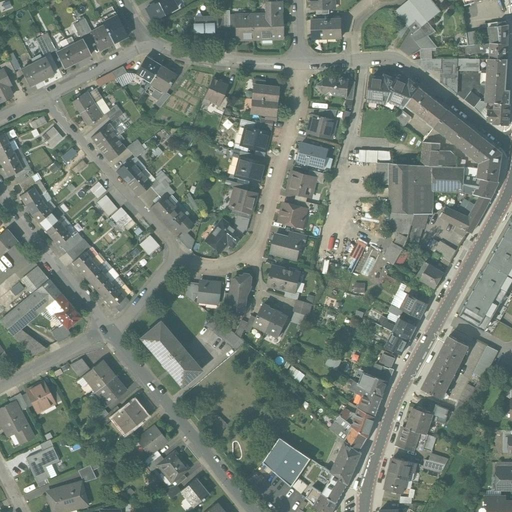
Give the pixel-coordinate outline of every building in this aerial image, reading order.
[(146,10),(152,22),(177,9),(172,0),(164,0),(161,2),(146,10)] [(334,9),(333,0),(311,0),(312,10),(316,10),(329,9),(334,9)] [(430,0),(410,0),(396,12),(409,28),(416,22),(421,28),(428,23),(441,12),(430,0)] [(267,15),(252,16),(253,41),(282,40),(281,3),(275,3),(267,3),(267,4),(267,15)] [(105,29),(113,45),(128,37),(115,12),(100,20),(105,29)] [(203,39),(212,39),(212,25),(216,25),(216,28),(223,28),(222,12),(209,12),(209,18),(194,19),(193,25),(190,25),(190,33),(194,33),(194,40),(202,43),(203,39)] [(236,41),(253,41),(252,16),(242,16),(242,20),(236,20),(235,20),(235,29),(236,41)] [(79,23),(80,25),(85,33),(90,31),(85,20),(79,23)] [(313,40),(327,39),(327,21),(313,21),(313,40)] [(340,21),(327,21),(327,39),(341,39),(340,21)] [(416,22),(409,28),(414,34),(421,28),(416,22)] [(421,28),(414,34),(411,36),(416,43),(428,37),(436,33),(428,23),(421,28)] [(402,38),(409,28),(404,24),(397,35),(402,38)] [(75,28),(80,37),(86,35),(85,33),(80,25),(75,28)] [(489,31),(491,44),(508,45),(508,25),(507,25),(498,26),(489,31)] [(113,45),(105,29),(98,32),(97,30),(91,33),(94,40),(94,41),(99,52),(113,45)] [(457,47),(469,46),(478,46),(476,32),(455,36),(457,47)] [(66,40),(77,62),(90,56),(82,40),(75,44),(71,37),(66,40)] [(416,43),(421,49),(432,49),(437,48),(428,37),(416,43)] [(44,41),(50,53),(55,50),(49,39),(44,41)] [(77,62),(66,40),(60,43),(63,50),(56,53),(64,69),(77,62)] [(38,44),(44,56),(50,53),(44,41),(38,44)] [(490,50),(490,60),(508,60),(508,45),(491,44),(478,46),(469,46),(469,54),(486,53),(486,50),(490,50)] [(420,50),(420,60),(422,60),(432,60),(432,49),(421,49),(420,50)] [(8,59),(9,61),(14,71),(20,68),(14,56),(8,59)] [(33,65),(41,80),(54,74),(46,58),(43,60),(40,56),(31,61),(33,65)] [(149,84),(150,84),(160,67),(145,58),(135,74),(149,83),(149,84)] [(441,71),(442,60),(432,60),(422,60),(420,60),(413,61),(426,71),(441,71)] [(457,71),(488,72),(489,60),(442,60),(441,71),(441,83),(457,95),(457,71)] [(481,84),(487,84),(506,85),(508,60),(490,60),(489,60),(488,72),(488,74),(481,73),(481,84)] [(4,71),(7,77),(15,73),(14,71),(9,61),(0,65),(0,67),(2,72),(4,71)] [(41,80),(33,65),(21,71),(29,87),(41,80)] [(176,76),(160,67),(150,84),(156,88),(151,95),(156,101),(164,93),(165,94),(165,93),(176,76)] [(122,68),(95,81),(98,88),(125,74),(122,68)] [(2,72),(0,73),(0,103),(11,97),(4,84),(9,81),(7,77),(4,71),(2,72)] [(331,80),(327,80),(318,86),(325,95),(330,92),(333,96),(346,97),(348,82),(349,82),(344,81),(343,79),(341,81),(335,80),(333,78),(331,80)] [(406,106),(420,89),(414,84),(412,84),(410,83),(409,83),(408,84),(396,79),(396,81),(389,78),(388,79),(387,78),(386,78),(384,79),(371,78),(369,102),(379,103),(380,98),(396,105),(399,101),(406,106)] [(220,83),(212,79),(201,104),(208,108),(211,102),(217,105),(219,106),(223,96),(227,87),(220,84),(220,83)] [(355,83),(348,82),(346,97),(345,100),(353,101),(355,83)] [(486,103),(495,104),(509,105),(510,91),(506,91),(506,85),(487,84),(486,103)] [(252,100),(276,103),(278,89),(265,88),(253,86),(252,100)] [(434,128),(448,111),(420,89),(406,106),(434,128)] [(72,102),(79,114),(94,104),(87,92),(76,99),(77,99),(72,102)] [(164,93),(156,101),(154,103),(160,108),(170,96),(165,93),(165,94),(164,93)] [(481,100),(471,93),(464,101),(475,109),(481,100)] [(228,99),(223,96),(219,106),(217,105),(216,110),(223,113),(228,99)] [(276,103),(252,100),(251,114),(265,115),(275,116),(276,103)] [(475,109),(479,114),(485,106),(486,103),(480,102),(475,109)] [(103,117),(94,104),(79,114),(87,126),(92,123),(103,117)] [(508,127),(509,105),(495,104),(495,112),(488,111),(487,122),(494,122),(494,125),(508,127)] [(115,106),(105,114),(108,118),(119,110),(115,106)] [(119,110),(108,118),(112,123),(122,115),(119,110)] [(318,117),(334,121),(337,111),(320,110),(318,117)] [(402,111),(394,121),(404,128),(411,118),(402,111)] [(448,111),(434,128),(480,164),(477,178),(498,182),(502,153),(448,111)] [(260,119),(260,125),(272,128),(272,122),(276,122),(277,116),(275,116),(265,115),(265,120),(260,119)] [(318,117),(314,116),(312,117),(312,121),(313,122),(313,126),(311,125),(309,126),(308,132),(308,134),(328,138),(329,138),(331,131),(335,128),(336,124),(334,121),(318,117)] [(43,117),(31,123),(34,130),(47,124),(43,117)] [(270,134),(272,128),(260,125),(254,123),(252,129),(270,134)] [(96,145),(100,150),(116,138),(111,132),(114,130),(110,125),(107,127),(106,126),(90,138),(96,145)] [(42,136),(52,148),(62,139),(53,127),(42,136)] [(252,129),(244,127),(240,146),(265,152),(270,134),(252,129)] [(0,135),(0,147),(8,143),(4,134),(0,135)] [(193,139),(184,134),(178,146),(187,150),(193,139)] [(125,150),(116,138),(100,150),(110,162),(125,150)] [(137,141),(127,148),(131,153),(141,146),(137,141)] [(0,158),(13,152),(8,143),(0,147),(0,158)] [(468,190),(472,178),(464,177),(465,168),(457,168),(458,160),(450,152),(439,152),(440,144),(423,143),(421,166),(391,164),(389,164),(389,186),(390,213),(414,215),(433,215),(433,192),(462,193),(473,195),(474,192),(468,190)] [(324,168),(328,151),(301,145),(297,162),(324,168)] [(141,146),(131,153),(135,159),(145,152),(141,146)] [(61,158),(66,164),(77,154),(72,148),(61,158)] [(232,157),(240,159),(240,158),(250,161),(251,154),(234,150),(232,157)] [(390,152),(359,151),(359,163),(376,164),(376,185),(389,186),(389,164),(391,164),(390,152)] [(17,161),(13,152),(0,158),(0,162),(3,168),(17,161)] [(250,181),(259,183),(264,164),(250,161),(240,158),(240,159),(236,174),(238,178),(250,181)] [(22,170),(17,161),(3,168),(8,178),(22,170)] [(86,165),(82,161),(72,170),(76,175),(86,165)] [(117,171),(128,184),(140,173),(129,161),(117,171)] [(19,185),(19,184),(31,177),(33,176),(30,170),(15,179),(19,185)] [(309,171),(308,177),(315,178),(314,183),(323,185),(325,175),(309,171)] [(308,177),(291,172),(286,192),(296,194),(307,197),(309,189),(312,190),(314,183),(315,178),(308,177)] [(151,185),(140,173),(128,184),(139,196),(149,187),(151,185)] [(19,184),(25,194),(34,188),(32,186),(35,184),(31,177),(19,184)] [(250,181),(238,178),(237,184),(248,186),(250,181)] [(474,192),(473,195),(479,197),(491,199),(499,183),(498,182),(477,178),(472,178),(468,190),(474,192)] [(149,187),(153,190),(161,183),(157,179),(151,185),(149,187)] [(153,190),(157,195),(163,190),(169,185),(164,180),(161,183),(153,190)] [(20,197),(25,206),(39,197),(45,193),(38,182),(35,184),(32,186),(34,188),(25,194),(20,197)] [(248,187),(248,186),(237,184),(231,182),(230,189),(234,191),(234,190),(247,193),(248,187)] [(98,183),(89,190),(97,199),(106,192),(98,183)] [(150,208),(160,219),(172,208),(166,201),(170,198),(163,190),(157,195),(158,197),(153,202),(155,204),(150,208)] [(229,209),(251,214),(256,195),(247,193),(234,190),(234,191),(229,209)] [(306,203),(307,197),(296,194),(294,200),(297,201),(306,203)] [(44,205),(39,197),(25,206),(31,215),(44,205)] [(117,209),(106,197),(97,204),(108,217),(117,209)] [(491,199),(479,197),(476,204),(468,218),(445,208),(440,217),(456,226),(468,233),(471,234),(488,206),(491,199)] [(306,203),(297,201),(296,207),(306,210),(306,211),(313,212),(315,205),(306,203)] [(278,223),(301,229),(306,211),(306,210),(296,207),(283,204),(278,223)] [(51,213),(44,205),(31,215),(38,224),(51,213)] [(181,217),(172,208),(160,219),(171,232),(177,227),(182,233),(184,235),(193,226),(186,218),(185,219),(182,216),(181,217)] [(111,218),(121,229),(123,228),(131,220),(121,209),(111,218)] [(251,214),(229,209),(228,214),(237,216),(250,220),(251,214)] [(57,221),(51,213),(38,224),(45,231),(57,221)] [(414,215),(390,213),(390,228),(407,235),(414,215)] [(429,219),(430,215),(414,215),(407,237),(417,243),(426,218),(429,219)] [(246,232),(250,220),(237,216),(234,227),(232,230),(241,237),(245,232),(246,232)] [(511,219),(457,317),(485,332),(511,284),(511,219)] [(135,225),(131,220),(123,228),(127,232),(135,225)] [(64,228),(57,221),(45,231),(51,239),(64,228)] [(206,242),(219,253),(227,244),(232,249),(242,237),(241,237),(232,230),(227,225),(223,229),(219,226),(206,242)] [(465,239),(468,233),(456,226),(453,232),(465,239)] [(71,236),(64,228),(51,239),(58,247),(60,246),(65,241),(71,236)] [(0,256),(17,242),(7,230),(0,235),(0,256)] [(288,238),(275,235),(270,254),(293,260),(297,244),(304,245),(306,236),(289,232),(288,238)] [(65,241),(60,246),(67,254),(83,240),(77,233),(66,242),(65,241)] [(189,241),(184,235),(182,233),(177,238),(184,246),(191,250),(193,243),(189,241)] [(403,248),(407,237),(399,235),(384,261),(393,265),(403,248)] [(139,245),(144,251),(154,241),(149,236),(139,245)] [(83,240),(67,254),(73,262),(85,252),(85,253),(90,249),(83,240)] [(427,249),(450,263),(457,252),(440,242),(439,244),(433,240),(427,249)] [(159,246),(154,241),(144,251),(148,256),(159,246)] [(72,263),(79,271),(91,260),(85,253),(85,252),(73,262),(72,263)] [(408,253),(399,269),(410,275),(419,259),(408,253)] [(353,273),(359,260),(353,257),(347,270),(353,273)] [(376,261),(370,257),(361,274),(368,277),(376,261)] [(98,268),(91,260),(79,271),(85,278),(98,268)] [(420,281),(435,289),(444,274),(429,265),(420,281)] [(42,312),(43,312),(63,296),(38,267),(21,281),(32,294),(0,320),(0,321),(30,357),(46,349),(21,330),(42,312)] [(286,292),(295,294),(295,293),(300,274),(272,267),(268,287),(286,292)] [(104,275),(98,268),(85,278),(92,286),(104,275)] [(111,283),(104,275),(92,286),(98,293),(111,283)] [(241,277),(240,279),(237,310),(245,311),(246,299),(252,288),(250,287),(251,279),(249,276),(245,275),(245,277),(241,277)] [(230,294),(229,309),(237,310),(240,279),(236,278),(236,280),(232,280),(230,294)] [(197,302),(217,305),(219,284),(199,281),(199,284),(198,295),(197,302)] [(198,295),(199,284),(186,282),(185,294),(192,300),(192,294),(198,295)] [(117,290),(111,283),(98,293),(105,301),(117,290)] [(364,293),(365,284),(355,283),(354,293),(364,293)] [(122,286),(117,290),(105,301),(112,309),(115,306),(124,298),(128,294),(122,286)] [(407,287),(403,293),(408,295),(416,299),(419,293),(407,287)] [(403,293),(400,291),(392,306),(403,311),(420,320),(427,304),(416,299),(408,295),(403,293)] [(130,292),(128,294),(124,298),(115,306),(120,312),(126,307),(134,297),(130,292)] [(295,294),(286,292),(285,297),(298,301),(299,294),(295,293),(295,294)] [(81,318),(63,296),(43,312),(50,321),(51,320),(55,317),(66,330),(67,329),(81,318)] [(311,305),(297,301),(295,307),(309,311),(311,305)] [(254,326),(266,332),(275,312),(269,310),(270,308),(263,305),(256,319),(253,326),(254,326)] [(399,319),(400,316),(403,311),(392,306),(389,313),(399,319)] [(309,311),(295,307),(294,312),(307,316),(309,311)] [(276,311),(275,312),(266,332),(279,338),(288,319),(282,316),(283,314),(276,311)] [(212,316),(205,325),(237,352),(245,342),(240,339),(235,335),(212,316)] [(253,326),(256,319),(251,316),(247,324),(244,331),(250,333),(254,326),(253,326)] [(390,331),(394,332),(409,340),(416,327),(407,323),(408,320),(400,316),(399,319),(396,324),(397,324),(395,328),(394,330),(391,329),(390,331)] [(55,317),(51,320),(58,328),(52,331),(58,342),(57,342),(57,343),(71,336),(67,329),(66,330),(55,317)] [(382,317),(378,324),(390,331),(391,329),(394,330),(395,328),(386,324),(388,320),(382,317)] [(244,331),(247,324),(242,321),(235,335),(240,339),(244,331)] [(201,371),(160,322),(141,339),(150,350),(169,372),(182,387),(201,371)] [(394,332),(390,331),(378,324),(377,324),(372,334),(389,343),(394,332)] [(402,355),(409,340),(394,332),(389,343),(386,349),(394,353),(395,351),(402,355)] [(449,337),(435,363),(455,373),(469,347),(449,337)] [(487,347),(484,354),(494,359),(498,352),(487,347)] [(481,377),(477,384),(480,386),(494,359),(484,354),(474,374),(481,377)] [(366,389),(382,398),(392,371),(390,370),(394,360),(383,355),(379,366),(376,365),(371,376),(366,389)] [(82,377),(90,370),(81,359),(70,366),(80,379),(83,377),(82,377)] [(83,377),(95,393),(114,377),(102,361),(90,370),(82,377),(83,377)] [(442,399),(455,373),(435,363),(422,390),(442,399)] [(300,383),(305,377),(292,367),(287,374),(300,383)] [(371,376),(363,373),(358,384),(366,389),(371,376)] [(126,391),(114,377),(95,393),(107,407),(126,391)] [(33,405),(35,411),(39,412),(42,411),(45,406),(52,403),(53,405),(55,404),(47,389),(43,382),(25,391),(27,394),(33,405)] [(358,384),(354,382),(349,390),(363,398),(366,389),(358,384)] [(468,385),(461,399),(471,404),(480,386),(477,384),(475,388),(468,385)] [(53,386),(47,389),(55,404),(61,401),(53,386)] [(382,398),(366,389),(363,398),(359,409),(375,418),(382,398)] [(9,400),(10,403),(16,414),(20,412),(27,408),(21,396),(20,394),(9,400)] [(27,394),(21,396),(27,408),(33,405),(27,394)] [(461,399),(455,413),(466,418),(470,407),(471,404),(461,399)] [(115,422),(125,434),(147,417),(134,400),(120,411),(121,412),(110,421),(112,424),(115,422)] [(10,403),(0,408),(0,423),(7,438),(15,434),(21,445),(34,438),(20,412),(16,414),(10,403)] [(434,412),(448,417),(450,411),(436,406),(434,412)] [(103,426),(110,421),(121,412),(120,411),(117,407),(108,414),(99,422),(103,426)] [(99,422),(108,414),(102,408),(91,417),(97,424),(99,422)] [(413,408),(406,428),(427,435),(432,420),(445,425),(448,417),(434,412),(433,415),(413,408)] [(346,422),(353,427),(367,438),(375,418),(359,409),(357,415),(351,413),(350,414),(346,422)] [(344,411),(339,417),(346,422),(350,414),(344,411)] [(339,417),(333,425),(348,436),(353,427),(346,422),(339,417)] [(359,452),(367,438),(353,427),(348,436),(333,425),(329,429),(345,441),(359,452)] [(136,440),(149,457),(167,443),(154,426),(136,440)] [(428,435),(427,435),(406,428),(403,427),(396,446),(414,452),(416,447),(423,450),(428,435)] [(428,435),(423,450),(432,452),(437,438),(428,435)] [(324,469),(279,439),(263,463),(306,499),(313,488),(298,478),(306,466),(320,475),(324,469)] [(39,445),(42,451),(52,447),(53,447),(50,440),(39,445)] [(359,452),(345,441),(331,473),(348,485),(362,454),(359,452)] [(42,451),(25,459),(36,483),(47,478),(43,468),(58,461),(52,447),(42,451)] [(147,467),(161,456),(157,452),(144,463),(147,467)] [(165,461),(158,467),(164,474),(168,471),(175,480),(176,480),(183,475),(189,470),(175,453),(165,461)] [(431,454),(429,461),(445,466),(448,460),(431,454)] [(158,467),(165,461),(161,456),(147,467),(152,472),(158,467)] [(388,476),(406,480),(412,482),(417,464),(393,458),(388,476)] [(425,460),(423,467),(442,472),(445,466),(429,461),(425,460)] [(499,470),(511,470),(511,462),(496,463),(496,471),(499,471),(499,470)] [(78,471),(83,483),(95,477),(91,470),(97,467),(95,463),(78,471)] [(330,482),(322,495),(337,504),(348,485),(331,473),(324,469),(320,475),(330,482)] [(499,471),(498,490),(511,490),(511,470),(499,470),(499,471)] [(256,474),(248,481),(256,489),(263,481),(256,474)] [(186,479),(183,475),(176,480),(175,480),(173,482),(177,486),(186,479)] [(406,480),(388,476),(385,490),(402,494),(406,480)] [(180,492),(192,508),(209,495),(196,479),(180,492)] [(59,491),(47,494),(50,503),(52,503),(53,511),(54,511),(66,509),(68,506),(75,504),(76,508),(87,505),(83,491),(80,483),(58,489),(59,491)] [(171,499),(180,492),(176,486),(164,490),(171,499)] [(319,511),(331,511),(337,504),(322,495),(313,488),(306,499),(319,511)] [(490,503),(501,503),(501,496),(486,496),(486,504),(490,504),(490,503)] [(490,504),(489,511),(511,511),(511,502),(501,503),(490,503),(490,504)] [(206,511),(223,511),(217,503),(206,511)]
